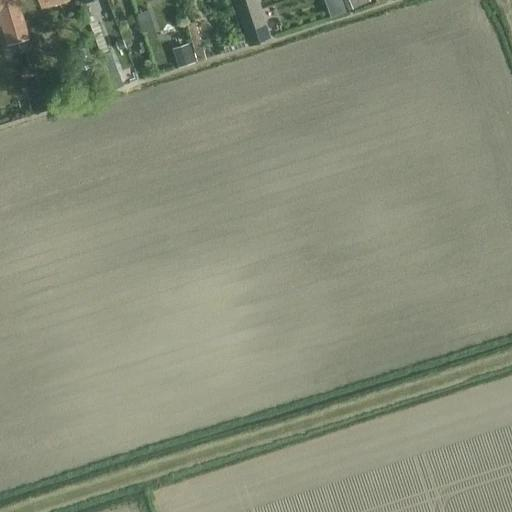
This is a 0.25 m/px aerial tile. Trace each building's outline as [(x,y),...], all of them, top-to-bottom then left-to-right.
[(17,0),(8,0),(0,2),(0,18),(7,41),(28,35),(17,0)] [(38,0),(41,8),(69,0),(68,0),(38,0)] [(342,0),(325,0),(330,13),(346,8),(342,0)] [(148,7),(136,11),(143,30),(154,26),(148,7)] [(260,11),(240,17),(249,45),(269,38),(260,11)] [(189,40),(172,45),(178,65),(195,59),(189,40)]
